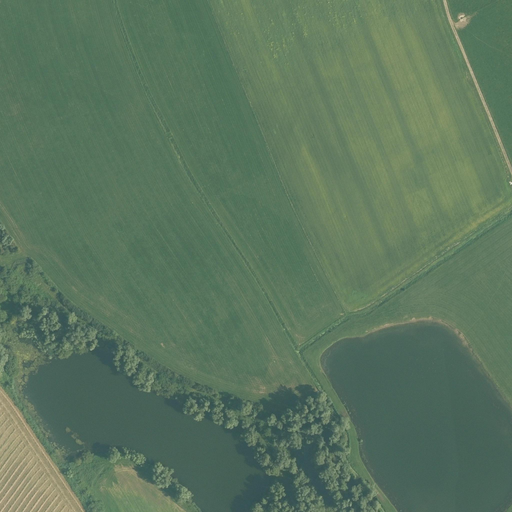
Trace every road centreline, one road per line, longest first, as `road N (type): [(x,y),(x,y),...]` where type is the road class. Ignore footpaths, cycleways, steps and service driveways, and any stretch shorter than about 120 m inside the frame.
road 1 (track): [(306,511),(246,416),(170,380),(16,265)]
road 2 (track): [(511,172),(445,0)]
